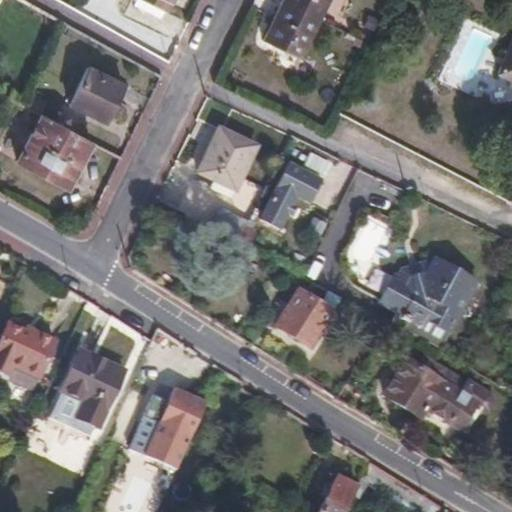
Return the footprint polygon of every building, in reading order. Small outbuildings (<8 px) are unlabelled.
[(162,17),(164,10),(144,0),(138,0),(136,5),(162,17)] [(167,10),(172,0),(144,0),(164,10),(167,10)] [(284,0),(282,5),(319,22),(328,0),(284,0)] [(301,57),(319,22),(282,5),(264,40),(301,57)] [(511,48),(499,71),(511,77),(511,48)] [(71,104),(105,121),(124,84),(90,66),(71,104)] [(49,101),(34,93),(27,105),(42,113),(49,101)] [(67,187),(92,141),(42,113),(18,160),(67,187)] [(257,144),(219,127),(198,171),(236,189),(257,144)] [(323,180),(288,163),(261,218),(281,228),(298,195),(311,202),(323,180)] [(226,218),(219,230),(238,241),(245,228),(226,218)] [(423,317),(447,330),(474,282),(432,259),(424,274),(420,271),(411,273),(403,276),(401,281),(389,274),(376,298),(396,311),(419,325),(423,317)] [(311,347),(333,312),(322,305),(298,290),(275,325),(311,347)] [(333,312),(343,298),(331,291),(322,305),(333,312)] [(436,349),(447,330),(423,317),(419,325),(396,311),(391,319),(436,349)] [(363,337),(373,344),(386,322),(375,316),(363,337)] [(11,368),(40,381),(56,338),(28,326),(26,329),(5,321),(0,334),(0,373),(7,377),(11,368)] [(180,344),(157,330),(149,347),(171,360),(180,344)] [(84,403),(77,417),(99,427),(125,369),(80,350),(61,392),(84,403)] [(393,381),(385,394),(422,417),(428,408),(452,421),(467,398),(436,379),(442,368),(424,358),(419,365),(407,359),(398,373),(392,369),(387,377),(393,381)] [(33,394),(40,381),(11,368),(7,377),(11,384),(33,394)] [(190,437),(208,401),(177,388),(161,424),(190,437)] [(54,407),(77,417),(84,403),(61,392),(54,407)] [(345,511),(358,486),(338,477),(320,511),(345,511)] [(426,511),(433,501),(403,482),(396,495),(424,511),(426,511)]
